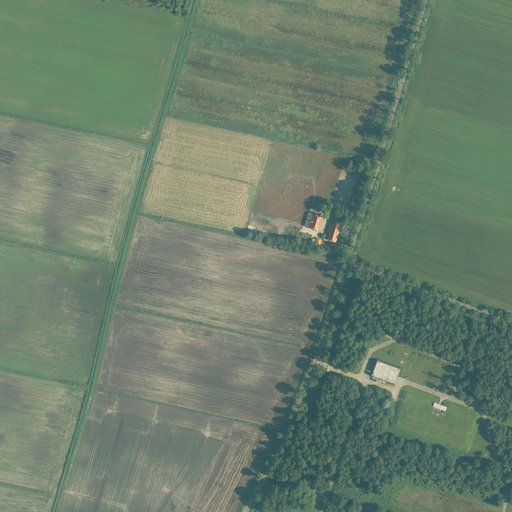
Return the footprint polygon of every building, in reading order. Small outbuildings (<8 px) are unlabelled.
[(304,226),(317,230),(322,216),(308,212),(304,226)] [(327,239),(331,240),(335,242),(341,222),(332,219),(328,232),(329,233),(327,239)] [(313,246),(319,248),(322,239),(316,238),(313,246)] [(371,376),(394,384),(400,368),(377,359),(371,376)] [(433,406),(445,411),(447,406),(434,402),(433,406)]
